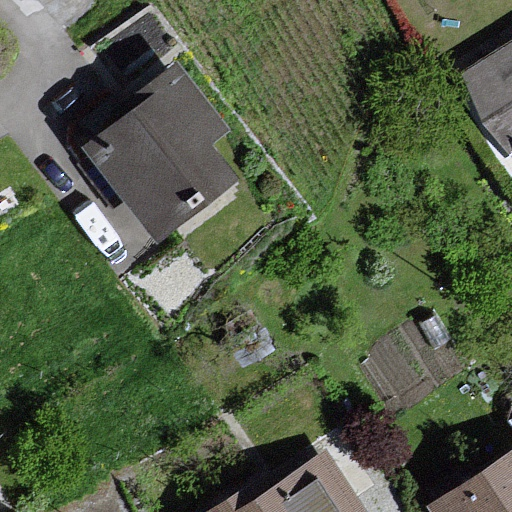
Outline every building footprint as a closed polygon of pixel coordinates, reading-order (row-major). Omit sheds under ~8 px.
[(0,0),(0,39),(21,22),(0,0)] [(511,55),(475,81),(511,135),(511,55)] [(184,61),(74,129),(154,226),(239,161),(184,61)] [(511,511),(511,444),(427,498),(437,511),(511,511)] [(262,491),(232,511),(376,511),(337,460),(279,507),(262,491)]
